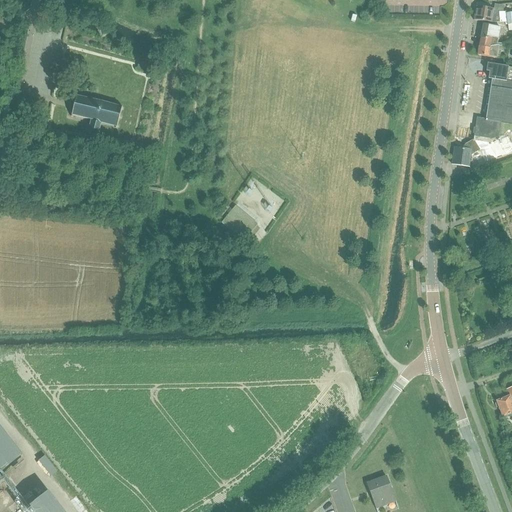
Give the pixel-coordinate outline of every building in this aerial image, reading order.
[(476,7),(474,20),(486,22),(506,21),(505,12),(503,12),(500,12),(493,11),(493,9),(476,7)] [(483,24),(480,38),(492,37),(498,38),(500,28),(492,26),(483,24)] [(480,38),(478,47),(489,49),(490,47),(502,45),(502,42),(500,42),(497,43),(498,38),(492,37),(480,38)] [(478,49),(477,55),(485,56),(497,58),(497,57),(500,58),(501,50),(506,51),(507,43),(502,42),(502,45),(490,47),(489,49),(478,47),(478,49)] [(151,65),(139,62),(137,69),(149,73),(151,65)] [(477,119),(474,137),(491,139),(498,136),(500,123),(511,124),(511,68),(507,68),(490,65),(488,72),(493,73),(485,120),(477,119)] [(89,101),(77,98),(78,96),(77,96),(76,98),(75,97),(75,99),(76,99),(75,103),(74,103),(73,104),(74,105),(73,110),(72,109),(72,110),(73,111),(72,115),(70,115),(70,116),(71,117),(71,118),(73,118),(73,119),(76,120),(77,118),(91,121),(89,130),(88,130),(88,131),(89,131),(91,134),(95,135),(98,133),(99,134),(99,132),(101,124),(116,128),(115,130),(117,130),(117,128),(119,129),(119,127),(117,127),(119,120),(121,120),(121,119),(119,118),(121,111),(123,111),(124,110),(121,109),(122,108),(121,107),(120,109),(104,105),(105,103),(103,103),(102,104),(91,101),(91,100),(90,100),(89,101)] [(476,145),(473,141),(465,145),(465,150),(458,149),(457,154),(454,154),(452,165),(469,167),(471,156),(479,151),(476,145)] [(226,219),(223,223),(244,241),(257,226),(235,208),(226,219)] [(498,401),(503,417),(511,413),(511,388),(508,390),(510,397),(498,401)] [(0,471),(10,464),(21,455),(0,427),(0,471)] [(395,503),(386,478),(366,485),(375,510),(395,503)] [(48,493),(28,509),(30,511),(62,511),(48,493)] [(66,501),(75,511),(85,511),(86,511),(72,496),(66,501)]
